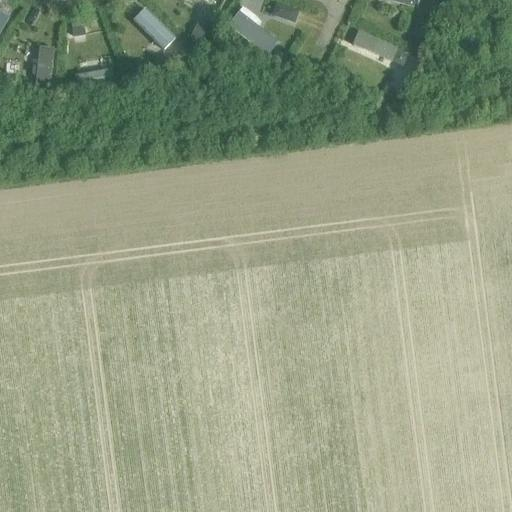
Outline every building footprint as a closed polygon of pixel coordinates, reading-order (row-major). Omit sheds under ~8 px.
[(416,0),(379,0),(415,9),(416,0)] [(440,0),(435,0),(431,1),(435,13),(444,10),(440,0)] [(177,40),(146,9),(134,21),(165,52),(177,40)] [(290,10),(286,21),(295,24),(299,13),(290,10)] [(276,38),(241,11),(231,24),(266,52),(276,38)] [(0,36),(10,20),(0,14),(0,36)] [(87,26),(75,28),(77,36),(88,34),(87,26)] [(200,26),(195,37),(203,41),(209,31),(200,26)] [(399,50),(359,32),(353,46),(393,63),(399,50)] [(51,89),(54,49),(39,48),(36,87),(51,89)] [(400,53),(394,63),(402,68),(408,58),(400,53)] [(137,65),(132,72),(144,81),(149,74),(137,65)] [(112,70),(75,77),(78,92),(114,85),(112,70)] [(40,89),(39,99),(49,100),(50,90),(40,89)]
